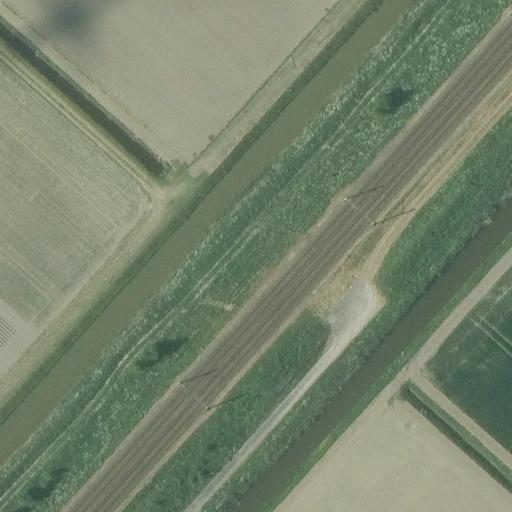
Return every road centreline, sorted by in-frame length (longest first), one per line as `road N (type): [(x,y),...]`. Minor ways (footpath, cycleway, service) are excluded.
road 1 (track): [(36,511),(496,0)]
road 2 (track): [(353,308),(362,276),(400,220),(511,99)]
